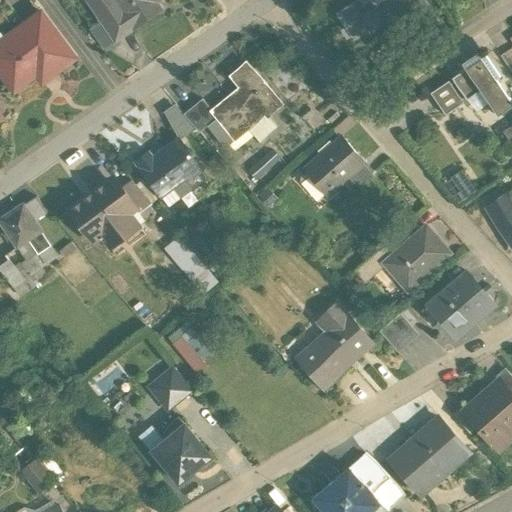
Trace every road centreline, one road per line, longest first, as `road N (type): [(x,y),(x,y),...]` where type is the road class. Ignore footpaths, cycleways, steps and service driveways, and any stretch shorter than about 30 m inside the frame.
road 1 (residential): [(511,334),(205,511)]
road 2 (unclassified): [(0,188),(248,17)]
road 3 (residential): [(357,104),(511,280)]
road 4 (residential): [(357,104),(511,6)]
road 5 (residential): [(269,3),(357,104)]
